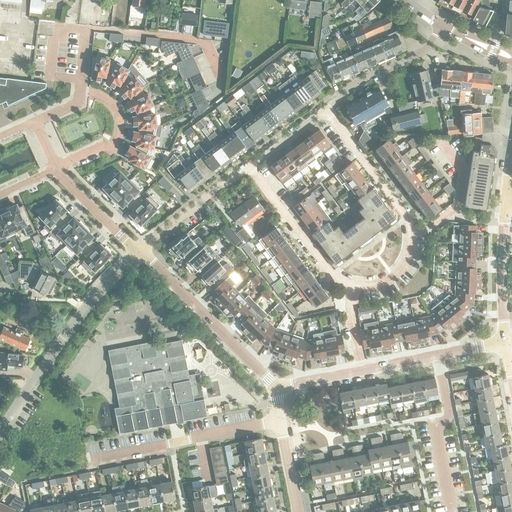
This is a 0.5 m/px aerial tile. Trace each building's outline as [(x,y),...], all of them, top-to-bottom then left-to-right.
[(43,9),(44,0),(30,0),(30,7),(43,9)] [(357,1),(360,4),(365,0),(352,0),(345,8),(349,12),(355,7),(353,5),(357,1)] [(377,0),(365,0),(360,4),(363,8),(352,18),(355,21),(367,11),(366,11),(377,0)] [(476,5),(479,0),(438,0),(437,2),(469,19),(476,5)] [(502,12),(506,14),(507,14),(511,14),(511,0),(504,0),(504,5),(502,5),(502,12)] [(319,19),(321,3),(309,1),(308,17),(319,19)] [(331,6),(328,1),(327,1),(327,2),(324,2),(323,11),(331,6)] [(478,6),(472,19),(476,21),(475,23),(484,28),(493,10),(478,6)] [(182,13),(181,23),(196,25),(197,15),(182,13)] [(321,23),(327,20),(331,18),(327,13),(322,16),(321,23)] [(389,16),(380,20),(384,29),(393,26),(389,16)] [(228,23),(216,22),(204,20),(203,34),(214,36),(226,37),(228,23)] [(330,24),(327,20),(321,23),(320,29),(330,24)] [(380,20),(371,24),(375,33),(384,29),(380,20)] [(370,21),(361,25),(366,37),(375,33),(371,24),(370,21)] [(349,25),(341,29),(349,45),(357,41),(353,32),(352,32),(349,25)] [(357,41),(366,37),(361,25),(360,25),(361,28),(353,32),(357,41)] [(343,36),(336,39),(340,49),(349,45),(341,29),(343,36)] [(396,31),(387,35),(396,54),(404,50),(396,31)] [(378,39),(387,58),(396,54),(387,35),(387,36),(383,38),(382,37),(378,39)] [(331,53),(340,49),(336,39),(327,43),(331,53)] [(375,44),(371,46),(378,62),(387,58),(378,39),(373,41),(375,44)] [(174,42),(183,62),(193,58),(186,44),(174,42)] [(369,66),(378,62),(371,46),(366,48),(364,45),(360,47),(369,66)] [(357,52),(353,54),(360,70),(369,66),(360,47),(356,48),(357,52)] [(308,51),(308,57),(311,60),(317,58),(315,52),(308,51)] [(342,55),(351,74),(360,70),(353,54),(348,56),(346,53),(342,55)] [(340,60),(335,62),(342,78),(351,74),(342,55),(339,56),(340,60)] [(92,78),(100,80),(101,76),(105,76),(109,60),(97,57),(92,78)] [(183,63),(189,77),(200,72),(193,58),(183,63)] [(333,82),(342,78),(335,62),(331,64),(329,60),(324,63),(333,82)] [(106,82),(113,87),(116,83),(119,85),(120,84),(126,72),(128,70),(117,64),(115,67),(108,63),(105,75),(109,78),(106,82)] [(272,64),(265,70),(268,74),(276,68),(272,64)] [(434,67),(437,83),(440,95),(444,96),(445,88),(450,88),(452,69),(442,68),(434,67)] [(440,96),(440,95),(437,83),(431,85),(427,69),(411,73),(418,101),(440,96)] [(462,70),(452,69),(450,88),(455,89),(453,101),(458,102),(462,70)] [(296,70),(293,73),(312,98),(320,92),(318,90),(308,76),(303,79),(296,70)] [(315,70),(308,76),(318,90),(325,84),(315,70)] [(472,71),(462,70),(458,102),(463,102),(465,90),(470,91),(472,71)] [(264,71),(258,76),(261,80),(267,75),(264,71)] [(474,103),(479,104),(482,72),(472,71),(470,91),(475,91),(474,103)] [(127,94),(130,97),(143,85),(135,76),(132,78),(126,72),(120,84),(123,87),(118,91),(124,97),(127,94)] [(190,77),(196,92),(206,87),(200,72),(190,77)] [(492,73),(482,72),(479,104),(484,104),(485,92),(490,93),(492,73)] [(291,88),(304,104),(312,98),(293,73),(289,76),(296,85),(291,88)] [(258,76),(252,80),(255,84),(261,80),(258,76)] [(0,103),(5,102),(7,106),(45,88),(46,83),(0,77),(0,103)] [(249,82),(243,87),(246,91),(252,86),(249,82)] [(280,83),(276,85),(296,110),(304,104),(291,88),(287,92),(280,83)] [(279,97),(275,101),(287,116),(296,110),(276,85),(272,88),(279,97)] [(135,108),(137,112),(150,106),(153,105),(148,94),(144,95),(141,88),(131,96),(133,101),(128,103),(131,110),(135,108)] [(386,117),(390,116),(390,115),(392,114),(389,108),(390,107),(379,88),(346,106),(357,125),(360,123),(364,130),(376,123),(373,116),(383,111),(386,117)] [(202,89),(192,94),(200,112),(209,105),(202,89)] [(225,100),(229,105),(236,100),(232,95),(225,100)] [(279,123),(287,116),(275,101),(270,104),(263,95),(260,98),(279,123)] [(263,109),(259,113),(271,129),(279,123),(260,98),(256,100),(263,109)] [(400,112),(392,114),(390,115),(390,116),(394,130),(421,124),(415,100),(398,104),(400,112)] [(245,105),(242,108),(263,135),(271,129),(259,113),(254,116),(247,107),(245,105)] [(139,124),(139,128),(156,126),(155,114),(151,114),(150,106),(138,112),(138,116),(133,117),(134,125),(139,124)] [(247,122),(242,125),(255,141),(263,135),(242,108),(243,110),(240,112),(247,122)] [(480,112),(470,112),(461,113),(463,133),(481,132),(480,112)] [(492,131),(492,122),(492,117),(481,118),(482,132),(492,131)] [(246,147),(255,141),(242,125),(239,120),(230,126),(246,147)] [(230,134),(226,137),(238,153),(246,147),(230,126),(227,122),(224,125),(230,134)] [(137,141),(136,145),(137,145),(150,147),(153,148),(155,136),(152,135),(153,127),(140,128),(139,132),(134,132),(132,140),(137,141)] [(319,129),(311,135),(321,149),(324,153),(332,146),(319,129)] [(211,134),(230,160),(238,153),(226,137),(222,141),(215,131),(211,134)] [(214,146),(210,150),(222,166),(230,160),(211,134),(207,137),(214,146)] [(323,153),(324,153),(321,149),(311,135),(303,141),(313,155),(320,149),(323,153)] [(419,143),(414,137),(411,139),(416,145),(419,143)] [(486,209),(494,156),(495,156),(496,151),(492,146),(480,144),(481,138),(475,137),(472,153),(474,153),(466,206),(486,209)] [(375,149),(382,158),(398,145),(395,142),(392,144),(388,139),(375,149)] [(416,145),(411,139),(407,141),(412,148),(416,145)] [(303,141),(295,147),(308,165),(315,159),(312,155),(313,155),(303,141)] [(194,147),(214,172),(222,166),(210,150),(205,153),(198,144),(194,147)] [(135,149),(130,146),(126,154),(130,156),(128,159),(144,168),(150,156),(146,155),(150,147),(137,145),(135,149)] [(382,158),(388,166),(401,156),(397,151),(400,149),(398,145),(382,158)] [(417,148),(422,154),(425,151),(421,145),(417,148)] [(197,159),(193,162),(206,178),(214,172),(194,147),(190,150),(197,159)] [(295,147),(287,154),(300,171),(308,165),(295,147)] [(425,151),(422,154),(427,160),(430,158),(425,151)] [(180,154),(176,157),(198,184),(206,178),(193,162),(188,166),(180,154)] [(287,154),(278,160),(291,177),(300,171),(287,154)] [(405,154),(401,156),(388,166),(395,175),(408,165),(411,162),(405,154)] [(174,162),(167,168),(173,177),(177,174),(189,191),(198,184),(176,157),(178,160),(174,162)] [(278,160),(270,166),(283,183),(291,177),(278,160)] [(342,184),(345,181),(359,170),(352,161),(335,175),(342,184)] [(430,165),(435,171),(439,168),(434,162),(430,165)] [(395,175),(401,183),(415,173),(408,165),(395,175)] [(107,194),(122,179),(123,178),(116,171),(115,172),(111,168),(98,180),(102,184),(101,186),(102,187),(101,189),(107,194)] [(439,168),(435,171),(440,177),(443,175),(439,168)] [(345,181),(352,189),(365,179),(359,170),(345,181)] [(408,192),(421,182),(415,173),(401,183),(408,192)] [(108,193),(107,194),(113,200),(114,199),(116,200),(118,198),(127,208),(138,196),(133,192),(134,191),(125,182),(123,179),(121,181),(118,184),(116,186),(115,187),(113,188),(113,189),(111,190),(111,191),(110,192),(109,193),(108,193)] [(371,187),(365,179),(352,189),(358,198),(371,187)] [(168,182),(163,186),(170,194),(176,190),(168,182)] [(408,192),(414,201),(428,190),(421,182),(408,192)] [(445,191),(452,186),(449,182),(443,187),(445,191)] [(163,186),(157,190),(165,198),(170,194),(163,186)] [(452,186),(445,191),(448,194),(454,189),(452,186)] [(335,263),(379,229),(395,217),(372,187),(371,187),(358,198),(357,199),(363,206),(358,210),(364,217),(343,232),(338,225),(333,229),(327,221),(313,232),(312,233),(335,263)] [(340,198),(333,190),(330,193),(336,201),(340,198)] [(428,190),(414,201),(421,209),(434,199),(428,190)] [(143,202),(138,196),(127,208),(125,209),(126,211),(125,212),(133,221),(134,222),(136,221),(137,223),(139,221),(145,215),(146,217),(152,213),(150,211),(152,208),(148,204),(144,201),(143,202)] [(253,196),(231,213),(240,225),(262,208),(253,196)] [(293,206),(300,215),(313,205),(306,196),(293,206)] [(346,207),(340,198),(336,201),(343,210),(346,207)] [(434,199),(421,209),(428,218),(441,208),(434,199)] [(46,207),(38,211),(42,214),(40,216),(47,223),(43,227),(50,234),(67,216),(63,212),(65,210),(62,207),(64,205),(59,200),(57,202),(56,200),(48,209),(46,207)] [(300,215),(306,224),(323,211),(316,202),(313,205),(300,215)] [(3,208),(13,231),(22,227),(26,236),(35,232),(23,205),(17,208),(16,205),(12,207),(10,207),(9,205),(3,208)] [(0,242),(7,240),(5,234),(13,231),(3,208),(0,209),(0,242)] [(218,220),(221,217),(216,211),(213,213),(218,220)] [(329,219),(323,211),(306,224),(313,232),(327,221),(329,219)] [(67,216),(50,234),(57,240),(60,236),(67,243),(65,244),(65,245),(84,225),(80,221),(78,222),(77,221),(76,221),(73,218),(71,220),(67,216)] [(84,225),(65,245),(79,258),(94,243),(90,239),(92,237),(89,234),(89,233),(88,232),(89,230),(84,225)] [(482,244),(482,236),(482,235),(481,234),(481,233),(480,233),(479,232),(478,232),(477,232),(477,225),(458,225),(453,225),(453,234),(458,234),(458,242),(458,243),(482,244)] [(243,227),(236,232),(246,242),(252,238),(243,227)] [(258,240),(265,249),(282,236),(275,227),(258,240)] [(190,249),(194,254),(195,254),(203,247),(206,245),(198,236),(192,240),(187,234),(182,238),(181,237),(179,239),(178,238),(172,243),(173,245),(168,249),(170,250),(168,252),(174,259),(176,257),(178,260),(183,256),(184,255),(190,249)] [(272,257),(289,244),(282,236),(265,249),(272,257)] [(481,252),(482,244),(458,243),(458,242),(453,242),(452,261),(457,261),(476,261),(476,256),(478,256),(479,255),(480,255),(480,254),(481,254),(481,253),(481,252)] [(94,243),(79,258),(82,255),(86,259),(81,264),(91,273),(96,268),(97,270),(103,264),(102,262),(110,254),(109,253),(110,251),(105,246),(103,248),(100,245),(98,247),(94,243)] [(195,254),(194,254),(185,263),(186,264),(185,266),(191,273),(193,271),(194,273),(199,269),(199,270),(200,269),(200,268),(206,262),(210,267),(211,267),(218,261),(221,258),(207,243),(206,245),(203,247),(195,254)] [(272,257),(278,266),(295,253),(289,244),(272,257)] [(246,253),(251,260),(254,257),(250,251),(246,253)] [(295,253),(278,266),(285,275),(302,261),(295,253)] [(254,257),(251,260),(256,266),(259,263),(254,257)] [(219,275),(224,280),(228,277),(234,271),(227,262),(222,266),(218,261),(211,267),(210,267),(201,275),(202,276),(200,278),(206,285),(208,283),(209,284),(212,281),(213,282),(214,281),(214,280),(219,275)] [(302,261),(285,275),(291,283),(295,281),(295,280),(308,270),(302,261)] [(457,261),(456,279),(480,280),(480,272),(475,272),(476,261),(457,261)] [(20,264),(19,280),(29,281),(30,264),(20,264)] [(34,268),(31,273),(38,277),(33,287),(45,293),(46,291),(49,293),(54,284),(51,282),(54,277),(41,271),(34,268)] [(259,270),(264,277),(268,274),(263,268),(259,270)] [(298,292),(302,289),(315,279),(308,270),(295,280),(295,281),(291,283),(298,292)] [(257,273),(250,280),(256,286),(262,279),(257,273)] [(268,274),(264,277),(269,283),(272,281),(268,274)] [(215,304),(221,309),(238,292),(232,286),(234,284),(228,277),(224,280),(211,293),(215,298),(215,299),(214,300),(214,301),(214,302),(215,303),(215,304)] [(315,279),(302,289),(308,297),(321,287),(315,279)] [(480,280),(456,279),(456,295),(471,302),(471,291),(474,291),(475,287),(480,287),(480,280)] [(272,288),(277,294),(280,291),(275,285),(272,288)] [(321,287),(308,297),(315,306),(328,296),(321,287)] [(261,295),(267,300),(273,294),(268,288),(261,295)] [(280,291),(277,294),(282,300),(285,298),(280,291)] [(244,298),(238,292),(221,309),(226,315),(227,315),(228,316),(229,316),(230,316),(231,316),(232,315),(233,315),(237,319),(254,301),(248,295),(244,298)] [(449,296),(441,303),(458,324),(464,319),(461,315),(464,312),(462,309),(471,302),(456,295),(451,299),(449,296)] [(241,329),(246,335),(263,317),(264,318),(267,314),(254,301),(237,319),(241,323),(240,324),(240,325),(240,326),(240,327),(240,328),(240,329),(241,329)] [(286,305),(291,311),(294,308),(289,302),(286,305)] [(458,324),(441,303),(430,311),(433,314),(430,316),(438,333),(448,325),(452,329),(458,324)] [(374,307),(359,310),(361,317),(375,314),(374,307)] [(299,315),(294,308),(291,311),(295,317),(299,315)] [(419,343),(427,341),(428,340),(428,339),(429,339),(429,338),(429,337),(430,336),(429,335),(438,334),(438,333),(430,316),(414,319),(419,343)] [(264,346),(265,346),(275,329),(264,318),(263,317),(246,335),(252,340),(254,338),(258,341),(264,346)] [(400,341),(410,339),(411,344),(419,343),(414,319),(396,322),(400,341)] [(396,322),(378,326),(383,350),(391,348),(390,343),(400,341),(396,322)] [(16,328),(15,331),(3,326),(0,334),(0,338),(24,349),(25,348),(27,348),(29,343),(28,341),(29,338),(22,334),(23,331),(16,328)] [(383,350),(378,326),(360,329),(364,349),(370,347),(370,348),(371,349),(372,350),(374,351),(375,351),(383,350)] [(291,335),(275,329),(265,346),(272,349),(272,350),(277,351),(275,355),(283,357),(291,335)] [(336,329),(322,332),(327,361),(335,359),(334,355),(345,353),(341,333),(337,334),(336,329)] [(320,362),(327,361),(322,332),(312,334),(313,339),(306,340),(305,360),(319,358),(320,362)] [(305,360),(306,340),(291,335),(283,357),(290,360),(292,356),(305,360)] [(108,350),(115,388),(119,407),(114,408),(115,414),(119,434),(177,422),(183,421),(207,416),(204,398),(203,394),(199,395),(195,374),(189,375),(181,339),(165,343),(165,344),(158,345),(157,340),(108,350)] [(0,368),(6,370),(6,369),(6,364),(21,366),(23,364),(24,364),(24,359),(22,357),(22,355),(0,352),(0,368)] [(473,376),(475,388),(491,385),(488,373),(482,374),(481,368),(450,374),(451,380),(473,376)] [(435,377),(422,380),(425,396),(438,393),(435,377)] [(422,380),(411,382),(414,398),(425,396),(422,380)] [(387,382),(374,385),(377,401),(389,399),(390,399),(388,387),(387,382)] [(411,382),(399,385),(402,400),(414,398),(411,382)] [(366,404),(377,401),(374,385),(362,387),(366,404)] [(401,401),(402,400),(399,385),(388,387),(390,399),(389,399),(391,408),(396,407),(395,406),(402,404),(401,401)] [(493,397),(491,385),(475,388),(477,400),(493,397)] [(350,390),(354,406),(354,409),(359,408),(358,405),(366,404),(362,387),(350,390)] [(339,392),(343,413),(349,412),(348,407),(354,406),(350,390),(339,392)] [(477,400),(480,412),(495,409),(493,397),(477,400)] [(495,409),(480,412),(473,413),(475,425),(482,424),(498,421),(495,409)] [(498,421),(482,424),(484,436),(500,432),(498,421)] [(401,432),(395,433),(401,463),(411,461),(409,449),(414,448),(412,440),(403,442),(401,432)] [(487,448),(490,447),(490,446),(502,444),(500,432),(484,436),(487,448)] [(388,445),(392,465),(401,463),(395,433),(390,434),(392,444),(388,445)] [(381,436),(375,437),(382,467),(392,465),(388,445),(383,446),(381,436)] [(246,453),(263,450),(261,437),(244,441),(246,453)] [(372,469),(382,467),(375,437),(370,438),(372,448),(368,449),(368,453),(369,453),(372,469)] [(490,446),(490,447),(493,459),(508,456),(506,443),(502,444),(490,446)] [(373,473),(372,469),(369,453),(368,453),(365,454),(363,444),(357,445),(363,475),(373,473)] [(353,456),(349,457),(353,477),(363,475),(357,445),(351,446),(353,456)] [(343,448),(337,449),(344,479),(353,477),(349,457),(345,458),(343,448)] [(334,481),(344,479),(337,449),(332,450),(334,460),(330,461),(334,481)] [(243,461),(244,466),(266,461),(263,450),(246,453),(247,457),(245,457),(245,458),(244,458),(243,459),(243,460),(243,461)] [(323,451),(318,453),(324,483),(334,481),(330,461),(325,461),(323,451)] [(313,485),(324,483),(318,453),(312,454),(314,464),(309,465),(313,485)] [(511,467),(508,456),(493,459),(495,470),(511,467)] [(248,465),(251,476),(268,473),(266,461),(244,466),(248,465)] [(213,465),(214,471),(225,469),(224,463),(213,465)] [(2,464),(0,467),(0,468),(10,475),(12,471),(2,464)] [(495,470),(497,482),(511,479),(511,474),(511,467),(495,470)] [(7,484),(10,477),(0,470),(0,480),(5,484),(5,483),(7,484)] [(270,485),(268,473),(251,476),(253,488),(270,485)] [(215,477),(217,483),(228,481),(226,475),(215,477)] [(12,486),(17,482),(10,477),(7,484),(12,486)] [(151,503),(148,485),(147,486),(146,479),(140,480),(141,487),(136,488),(139,505),(151,503)] [(511,491),(511,479),(497,482),(500,494),(511,491)] [(160,483),(163,500),(175,498),(172,481),(160,483)] [(160,483),(148,485),(151,503),(163,500),(160,483)] [(191,488),(193,500),(216,495),(215,490),(209,491),(208,485),(191,488)] [(253,488),(255,500),(273,496),(270,485),(253,488)] [(136,488),(124,490),(127,507),(139,505),(136,488)] [(91,511),(104,511),(101,495),(99,495),(98,490),(88,492),(91,511)] [(116,510),(127,507),(124,490),(112,492),(116,510)] [(511,491),(500,494),(502,505),(511,503),(511,491)] [(91,511),(88,492),(76,494),(79,511),(91,511)] [(112,492),(101,495),(104,511),(116,510),(112,492)] [(75,500),(65,502),(67,511),(79,511),(76,494),(74,495),(75,500)] [(217,496),(216,495),(193,500),(195,511),(213,508),(210,497),(217,496)] [(26,511),(24,501),(15,496),(7,505),(0,502),(0,511),(26,511)] [(255,511),(275,508),(273,496),(255,500),(256,501),(252,502),(254,511),(255,511)] [(47,505),(42,506),(43,511),(55,511),(54,504),(53,504),(52,498),(46,499),(47,505)] [(422,511),(420,499),(409,501),(411,511),(422,511)] [(411,511),(409,501),(400,503),(401,511),(411,511)] [(54,504),(55,511),(67,511),(65,502),(54,504)] [(401,511),(400,503),(390,505),(391,511),(401,511)] [(511,511),(511,503),(502,505),(502,506),(496,507),(496,511),(511,511)]
